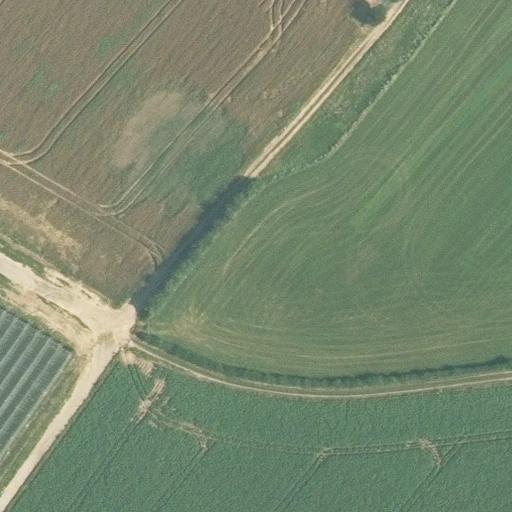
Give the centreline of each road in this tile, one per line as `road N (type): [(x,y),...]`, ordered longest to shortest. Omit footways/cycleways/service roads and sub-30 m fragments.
road 1 (track): [(120,332),(399,0)]
road 2 (track): [(120,332),(238,383),(324,394),(511,376)]
road 3 (track): [(0,506),(120,332)]
road 4 (track): [(0,260),(120,332)]
